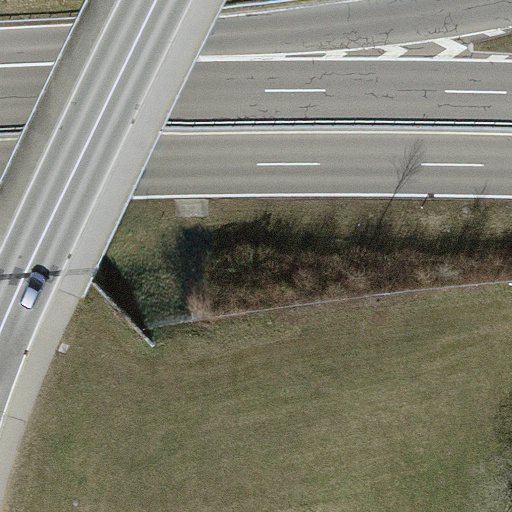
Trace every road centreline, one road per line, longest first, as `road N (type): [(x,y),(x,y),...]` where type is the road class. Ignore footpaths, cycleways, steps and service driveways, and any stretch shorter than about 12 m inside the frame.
road 1 (trunk): [(511,0),(0,95)]
road 2 (trunk): [(511,93),(0,99)]
road 3 (trunk): [(0,171),(511,166)]
road 4 (secondary): [(157,0),(0,337)]
